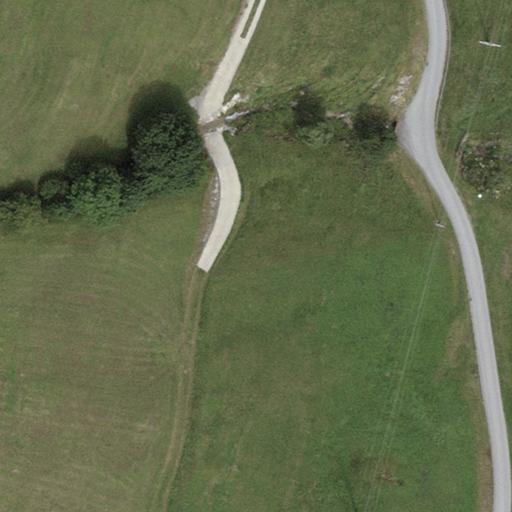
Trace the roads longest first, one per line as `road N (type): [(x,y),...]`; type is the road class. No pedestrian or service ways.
road 1 (unclassified): [(498,511),(476,286),(459,222),(425,151),(437,32),(431,0)]
road 2 (track): [(256,0),(215,95),(227,217),(201,266)]
